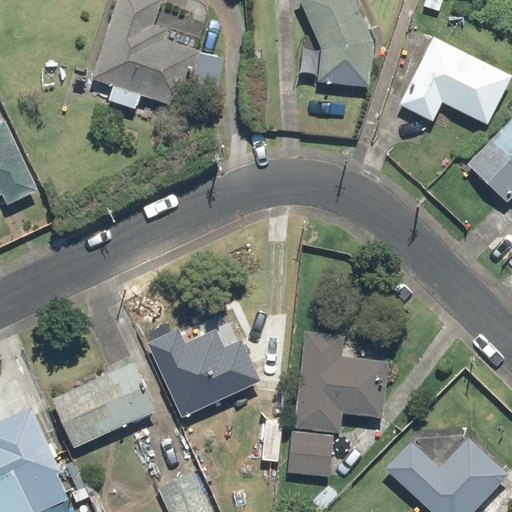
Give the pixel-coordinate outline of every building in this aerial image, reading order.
[(149,0),(111,0),(85,80),(109,88),(104,102),(131,111),(136,97),(176,110),(195,53),(159,41),(162,32),(148,27),(156,2),(149,0)] [(299,0),(321,46),(319,83),(369,86),(372,41),(351,0),(299,0)] [(429,11),(437,13),(440,0),(420,0),(415,18),(426,22),(429,11)] [(506,78),(428,39),(395,105),(428,122),(437,103),(483,126),(506,78)] [(511,115),(467,165),(506,201),(511,194),(511,115)] [(0,122),(0,121),(0,202),(2,206),(33,192),(0,122)] [(143,345),(178,419),(255,383),(236,341),(219,349),(211,331),(181,345),(174,330),(143,345)] [(339,337),(301,333),(291,428),(335,432),(337,415),(377,419),(383,363),(337,358),(339,337)] [(53,398),(75,445),(156,407),(134,360),(53,398)] [(28,408),(0,421),(0,511),(38,511),(65,500),(53,475),(59,472),(28,408)] [(330,437),(289,433),(285,473),(325,477),(330,437)] [(381,470),(426,511),(469,511),(503,476),(463,439),(436,469),(406,443),(381,470)] [(208,511),(191,473),(156,489),(166,511),(208,511)]
